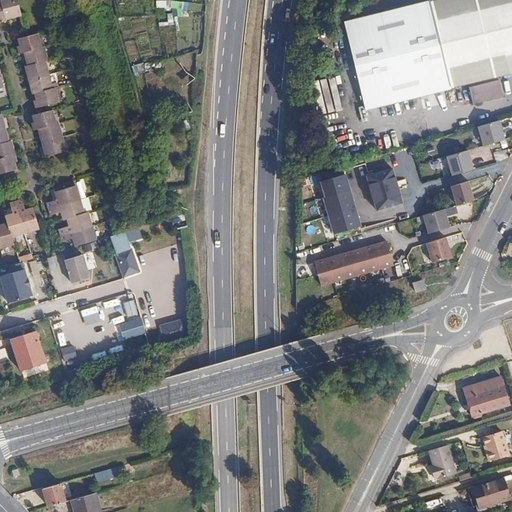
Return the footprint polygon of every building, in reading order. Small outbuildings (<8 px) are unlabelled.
[(6,19),(21,15),(16,0),(1,0),(1,1),(6,19)] [(375,105),(458,84),(473,80),(476,91),(505,82),(503,73),(511,70),(511,0),(424,0),(350,19),(375,105)] [(160,22),(161,26),(175,24),(175,13),(168,13),(169,22),(160,22)] [(19,54),(22,53),(43,47),(41,38),(40,39),(38,34),(17,39),(19,47),(17,47),(19,54)] [(43,47),(22,53),(23,60),(26,60),(27,66),(43,61),(47,60),(43,47)] [(43,61),(27,66),(25,67),(28,80),(47,75),(43,61)] [(47,75),(28,80),(32,94),(35,93),(51,89),(47,75)] [(508,92),(505,82),(476,91),(479,99),(508,92)] [(51,89),(35,93),(37,101),(34,101),(36,108),(60,102),(58,93),(56,94),(54,88),(51,89)] [(34,131),(38,130),(58,124),(55,115),(52,116),(50,111),(32,116),(34,124),(32,124),(34,131)] [(481,125),(485,144),(510,139),(504,120),(481,125)] [(58,124),(38,130),(42,142),(61,137),(58,124)] [(6,129),(0,130),(0,144),(9,142),(6,129)] [(61,137),(42,142),(43,149),(41,150),(44,157),(65,151),(61,137)] [(9,142),(0,144),(0,158),(15,155),(11,141),(9,142)] [(446,155),(452,177),(479,169),(472,147),(446,155)] [(15,155),(0,158),(0,173),(16,169),(14,163),(17,162),(15,155)] [(424,161),(425,172),(439,170),(438,160),(424,161)] [(401,204),(390,169),(366,176),(377,212),(401,204)] [(321,182),(338,235),(369,225),(352,172),(321,182)] [(469,182),(451,187),(456,206),(475,201),(469,182)] [(61,204),(82,198),(78,183),(57,190),(59,197),(61,204)] [(50,200),(51,206),(61,204),(59,197),(50,200)] [(23,198),(18,199),(27,233),(41,228),(35,206),(26,209),(23,198)] [(70,217),(86,213),(82,198),(61,204),(51,206),(53,213),(64,210),(66,218),(70,217)] [(27,233),(18,199),(11,201),(14,212),(7,215),(9,223),(13,237),(27,233)] [(456,206),(445,209),(447,216),(458,213),(456,206)] [(445,209),(423,216),(428,234),(451,227),(447,216),(445,209)] [(64,234),(95,225),(91,211),(86,213),(70,217),(72,224),(62,228),(64,234)] [(13,237),(9,223),(2,225),(0,218),(0,239),(3,249),(16,245),(13,237)] [(79,246),(99,239),(95,225),(64,234),(66,241),(76,237),(79,246)] [(426,244),(432,263),(451,257),(446,238),(426,244)] [(392,266),(386,244),(314,265),(321,288),(392,266)] [(132,249),(115,255),(123,278),(140,272),(132,249)] [(89,277),(83,254),(66,259),(73,282),(89,277)] [(58,255),(48,258),(53,275),(63,272),(58,255)] [(10,267),(12,274),(25,270),(23,262),(10,267)] [(28,279),(25,270),(1,277),(10,303),(34,296),(31,287),(32,287),(30,279),(28,279)] [(427,290),(424,281),(414,284),(416,292),(427,290)] [(140,318),(119,324),(124,341),(145,334),(140,318)] [(183,318),(160,325),(164,341),(188,334),(183,318)] [(25,360),(44,355),(37,333),(27,336),(28,340),(12,345),(17,362),(25,360)] [(28,340),(27,336),(11,341),(12,345),(28,340)] [(153,355),(160,353),(156,340),(149,342),(153,355)] [(62,349),(66,362),(79,358),(75,345),(62,349)] [(6,348),(0,349),(0,363),(9,361),(6,348)] [(47,364),(44,355),(25,360),(17,362),(21,372),(47,364)] [(0,377),(9,375),(7,365),(0,366),(0,377)] [(64,369),(67,380),(77,377),(74,367),(64,369)] [(511,404),(501,373),(473,382),(474,386),(464,389),(473,416),(474,416),(476,418),(481,417),(483,415),(483,413),(511,404)] [(502,431),(483,437),(486,445),(487,450),(485,451),(488,461),(509,455),(502,431)] [(447,445),(428,451),(434,469),(432,470),(435,480),(456,474),(447,445)] [(186,478),(188,485),(201,481),(199,474),(186,478)] [(458,478),(459,482),(472,478),(471,474),(458,478)] [(510,500),(504,480),(474,489),(480,509),(510,500)] [(43,491),(47,507),(65,502),(60,486),(43,491)] [(71,501),(74,511),(100,511),(95,494),(71,501)]
